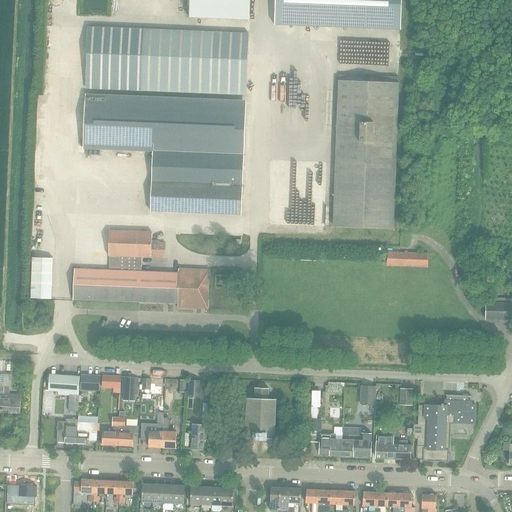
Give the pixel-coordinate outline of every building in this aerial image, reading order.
[(249,20),(249,0),(189,0),(189,18),(249,20)] [(275,0),(274,25),(310,26),(400,30),(401,0),(275,0)] [(248,33),(145,29),(88,27),(86,88),(246,95),(248,33)] [(398,82),(398,77),(339,75),(339,80),(338,80),(333,226),(393,228),(398,82)] [(83,148),(148,151),(148,156),(152,156),(150,211),(241,215),(242,185),(245,105),(85,98),(83,148)] [(103,187),(129,187),(129,173),(114,173),(114,168),(103,168),(103,187)] [(208,308),(210,270),(179,269),(179,273),(141,272),(142,257),(151,257),(151,256),(164,257),(165,243),(158,243),(159,240),(151,240),(151,232),(109,230),(107,255),(109,255),(108,270),(74,269),(73,299),(177,303),(177,307),(208,308)] [(428,266),(428,253),(387,252),(387,258),(385,258),(385,263),(386,263),(386,265),(428,266)] [(51,298),(52,258),(31,257),(30,298),(51,298)] [(511,319),(511,302),(511,298),(489,297),(489,302),(486,302),(486,319),(511,319)] [(4,374),(3,410),(8,411),(8,413),(20,413),(21,394),(9,394),(9,386),(11,386),(12,374),(4,374)] [(78,393),(79,376),(50,375),(49,391),(78,393)] [(103,375),(102,388),(121,389),(121,376),(103,375)] [(98,377),(83,377),(83,387),(88,387),(98,387),(98,377)] [(121,393),(137,394),(138,378),(122,377),(121,393)] [(142,389),(142,394),(162,395),(162,379),(142,378),(142,389)] [(346,388),(347,380),(331,379),(331,387),(346,388)] [(188,396),(201,397),(201,381),(188,380),(188,396)] [(376,405),(377,386),(362,385),(361,404),(376,405)] [(272,438),(274,399),(269,399),(269,396),(267,396),(268,388),(255,388),(255,398),(248,398),(246,436),(253,437),(253,439),(260,439),(261,439),(266,439),(266,437),(272,438)] [(322,405),(323,389),(314,388),(313,405),(322,405)] [(399,404),(412,405),(413,389),(400,389),(399,404)] [(417,445),(416,459),(448,460),(449,422),(455,423),(455,422),(474,423),(475,405),(470,405),(470,402),(469,402),(469,399),(470,395),(446,395),(445,404),(442,403),(442,406),(419,405),(418,424),(418,425),(424,425),(423,445),(417,445)] [(96,411),(89,411),(88,420),(106,421),(106,408),(96,407),(96,411)] [(102,444),(117,445),(119,417),(113,417),(112,426),(113,426),(112,432),(103,431),(102,444)] [(138,426),(125,425),(125,417),(119,417),(117,445),(133,446),(133,433),(138,433),(138,426)] [(141,423),(140,439),(148,440),(148,447),(162,447),(163,417),(158,417),(157,423),(141,423)] [(163,417),(162,447),(175,448),(176,432),(168,432),(168,426),(169,418),(163,417)] [(56,442),(64,442),(64,443),(76,443),(77,427),(77,422),(77,419),(66,419),(66,422),(57,421),(56,442)] [(312,419),(312,431),(317,431),(321,431),(321,419),(317,419),(312,419)] [(77,427),(76,443),(88,444),(88,440),(96,440),(96,433),(97,423),(77,422),(77,427)] [(412,436),(412,439),(413,439),(413,438),(417,438),(417,445),(423,445),(424,425),(418,425),(418,424),(414,424),(414,423),(413,423),(413,428),(412,436)] [(206,445),(206,440),(207,430),(204,430),(205,424),(192,424),(192,432),(191,448),(203,449),(203,445),(206,445)] [(360,435),(349,435),(349,433),(342,432),(341,455),(353,456),(353,455),(370,456),(371,432),(361,431),(360,435)] [(329,455),(341,455),(342,432),(335,432),(335,434),(320,433),(319,454),(329,455)] [(410,458),(411,446),(406,445),(406,441),(393,441),(393,437),(376,437),(375,457),(410,458)] [(511,463),(511,441),(510,441),(510,442),(503,442),(502,452),(509,452),(509,463),(511,463)] [(88,501),(94,501),(95,479),(82,478),(81,481),(74,481),(73,504),(81,504),(81,492),(91,492),(91,495),(89,495),(88,501)] [(95,479),(94,501),(99,501),(99,495),(97,495),(97,492),(107,493),(108,479),(95,479)] [(114,502),(120,502),(121,480),(108,479),(107,493),(117,493),(117,496),(115,496),(114,502)] [(121,480),(120,502),(125,502),(125,496),(123,496),(123,494),(133,494),(133,481),(121,480)] [(153,502),(153,484),(143,483),(142,501),(153,502)] [(163,502),(163,484),(153,484),(153,502),(163,502)] [(163,502),(162,508),(173,508),(173,503),(174,485),(163,484),(163,502)] [(174,485),(173,503),(183,503),(184,485),(174,485)] [(8,486),(7,503),(35,505),(35,497),(36,497),(36,486),(35,487),(8,486)] [(190,504),(201,504),(202,486),(191,486),(190,504)] [(212,487),(202,486),(201,504),(211,504),(212,487)] [(212,487),(211,504),(211,509),(213,510),(220,511),(221,509),(221,505),(222,487),(212,487)] [(233,488),(222,487),(221,505),(232,505),(233,488)] [(280,511),(279,511),(287,511),(287,506),(288,506),(288,503),(287,502),(288,488),(272,487),(271,511),(280,511)] [(301,488),(288,488),(287,502),(288,503),(288,506),(287,506),(287,511),(292,511),(293,502),(300,503),(301,488)] [(311,511),(317,511),(318,503),(318,489),(306,489),(305,502),(312,503),(311,511)] [(331,490),(318,489),(318,503),(317,511),(323,511),(323,503),(330,504),(331,490)] [(342,508),(342,504),(343,490),(331,490),(330,504),(336,504),(336,508),(342,508)] [(343,490),(342,504),(354,504),(355,491),(343,490)] [(375,505),(376,492),(363,491),(362,505),(369,505),(375,505)] [(376,492),(375,505),(387,506),(388,492),(376,492)] [(399,507),(400,493),(388,492),(387,506),(399,507)] [(411,507),(412,493),(400,493),(399,507),(398,511),(404,511),(404,507),(411,507)] [(422,507),(421,511),(434,511),(435,511),(436,511),(436,509),(435,508),(436,495),(422,494),(421,507),(422,507)]
